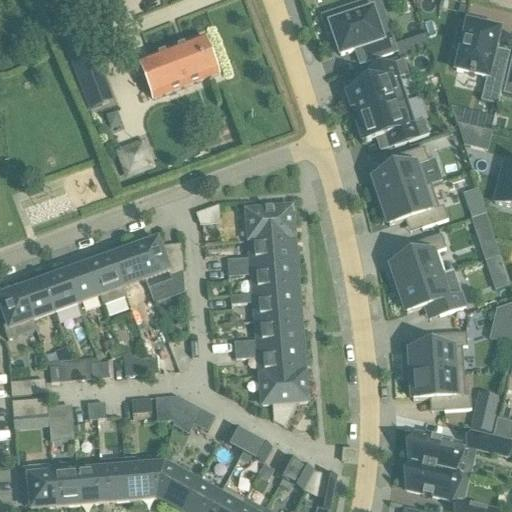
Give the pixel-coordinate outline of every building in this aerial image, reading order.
[(74,6),(52,15),(90,113),(114,104),(100,67),(107,65),(92,25),(82,29),(74,6)] [(345,12),(323,19),(329,37),(333,35),(341,58),(363,51),(367,63),(360,65),(360,67),(396,55),(390,36),(385,22),(376,26),(372,14),(349,22),(345,12)] [(496,52),(495,51),(499,34),(468,27),(464,44),(461,56),(457,74),(470,77),(470,78),(474,79),(474,78),(486,81),(481,104),(498,108),(507,68),(492,65),(492,63),(493,63),(496,52)] [(219,76),(204,40),(139,64),(154,102),(219,76)] [(355,112),(358,120),(407,104),(399,80),(408,77),(403,63),(369,74),(373,87),(345,97),(351,114),(355,112)] [(503,96),(511,98),(511,69),(510,69),(503,96)] [(415,127),(407,104),(358,120),(360,128),(356,130),(362,146),(390,137),(394,150),(428,138),(423,124),(415,127)] [(457,127),(464,128),(467,114),(451,110),(457,127)] [(381,203),(381,206),(431,189),(431,188),(426,189),(419,168),(428,165),(424,151),(398,160),(402,172),(374,182),(375,188),(372,189),(377,204),(381,203)] [(511,169),(504,167),(495,206),(511,210),(511,169)] [(439,211),(431,189),(381,206),(389,229),(418,219),(422,232),(448,224),(443,209),(439,211)] [(486,217),(481,202),(467,207),(472,222),(485,217),(486,217)] [(196,217),(200,228),(220,227),(218,209),(196,217)] [(248,243),(294,239),(291,211),(246,214),(248,243)] [(294,239),(248,243),(251,270),(296,266),(294,239)] [(398,291),(399,293),(444,278),(444,277),(437,256),(446,253),(441,239),(415,247),(420,260),(391,269),(393,275),(389,277),(394,292),(398,291)] [(134,252),(148,293),(172,284),(170,279),(183,275),(181,248),(159,250),(157,244),(134,252)] [(500,260),(494,245),(480,249),(485,265),(500,260)] [(134,252),(111,260),(126,301),(148,293),(134,252)] [(103,309),(126,301),(111,260),(89,268),(103,309)] [(509,289),(500,260),(485,265),(495,294),(509,289)] [(243,262),(227,263),(228,272),(244,271),(243,262)] [(298,294),(296,266),(251,270),(253,298),(298,294)] [(100,300),(103,309),(89,268),(66,276),(77,308),(100,300)] [(244,279),(244,271),(228,272),(229,281),(244,279)] [(453,274),(444,277),(444,278),(399,293),(407,317),(436,307),(440,320),(466,311),(461,297),(453,274)] [(55,316),(77,308),(66,276),(43,285),(55,316)] [(33,324),(55,316),(43,285),(21,293),(35,333),(36,333),(33,324)] [(8,343),(35,333),(21,293),(0,300),(0,308),(6,326),(2,328),(8,343)] [(253,298),(255,325),(300,321),(298,294),(253,298)] [(246,298),(230,300),(231,308),(247,307),(246,298)] [(511,307),(497,313),(490,343),(511,348),(511,307)] [(257,353),(303,349),(300,321),(255,325),(257,353)] [(411,376),(411,379),(464,376),(462,351),(467,351),(466,337),(439,339),(440,352),(410,354),(410,360),(406,360),(407,377),(411,376)] [(250,346),(234,347),(235,354),(250,353),(250,346)] [(303,349),(257,353),(260,380),(305,376),(303,349)] [(235,364),(251,363),(250,353),(235,354),(235,364)] [(141,379),(150,378),(148,362),(140,363),(141,379)] [(148,362),(150,378),(159,378),(157,362),(148,362)] [(99,367),(100,383),(109,382),(108,366),(99,367)] [(92,383),(100,383),(99,367),(91,368),(92,383)] [(59,370),(50,371),(51,387),(60,386),(59,370)] [(305,376),(260,380),(262,409),(277,407),(277,416),(272,425),(284,431),(298,406),(307,405),(305,376)] [(465,399),(464,376),(411,379),(413,404),(443,402),(444,415),(471,414),(470,399),(465,399)] [(45,383),(10,386),(11,399),(46,396),(45,383)] [(497,422),(501,401),(478,396),(469,435),(472,435),(492,440),(497,422)] [(157,426),(173,424),(179,400),(155,402),(157,426)] [(179,400),(173,424),(172,429),(189,438),(202,413),(179,400)] [(47,419),(47,411),(46,402),(12,405),(13,422),(47,419)] [(89,424),(96,423),(95,407),(87,408),(89,424)] [(95,407),(96,423),(106,422),(105,407),(95,407)] [(47,411),(47,419),(48,427),(57,426),(56,411),(47,411)] [(511,444),(511,425),(497,422),(492,440),(511,444)] [(472,435),(468,452),(507,461),(511,444),(492,440),(472,435)] [(252,440),(244,436),(236,450),(244,454),(252,440)] [(457,461),(460,448),(415,438),(409,465),(458,477),(469,480),(470,479),(454,475),(456,464),(457,465),(458,461),(457,461)] [(259,444),(252,440),(244,454),(251,458),(259,444)] [(355,454),(343,453),(342,464),(354,466),(355,454)] [(286,477),(294,463),(286,459),(278,473),(286,477)] [(124,462),(123,462),(127,505),(156,502),(164,468),(135,471),(134,461),(124,462)] [(103,507),(127,505),(123,462),(99,464),(103,507)] [(294,463),(286,477),(293,481),(301,467),(294,463)] [(79,509),(103,507),(99,464),(100,474),(76,476),(79,509)] [(455,488),(458,477),(409,465),(409,466),(413,467),(406,493),(451,504),(454,492),(455,492),(456,488),(455,488)] [(52,468),(55,511),(79,509),(76,476),(76,466),(52,468)] [(30,511),(42,511),(55,511),(52,468),(22,471),(23,487),(28,487),(30,511)] [(174,511),(184,511),(198,487),(164,468),(156,502),(174,511)] [(330,511),(337,480),(314,475),(306,489),(320,497),(317,511),(324,511),(330,511)] [(211,511),(224,490),(223,490),(219,499),(198,487),(184,511),(211,511)] [(239,511),(245,502),(224,490),(211,511),(239,511)] [(262,511),(245,502),(239,511),(262,511)]
